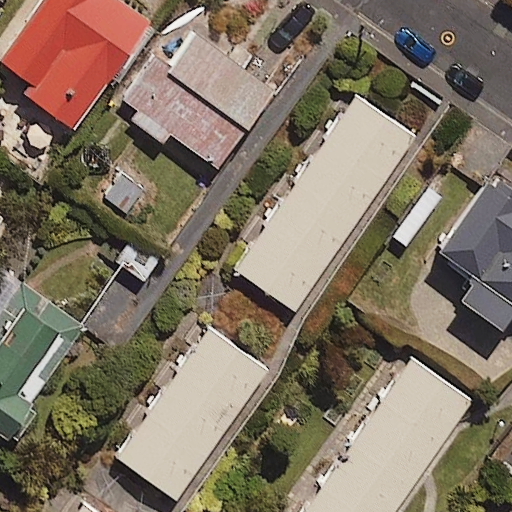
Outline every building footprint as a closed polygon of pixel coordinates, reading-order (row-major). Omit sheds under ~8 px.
[(24,0),(0,32),(0,71),(65,120),(142,17),(119,0),(24,0)] [(265,83),(186,27),(163,60),(150,51),(118,96),(209,161),(265,83)] [(409,132),(352,92),(230,265),(287,305),(409,132)] [(511,303),(511,201),(479,180),(436,246),(467,267),(450,293),(499,324),(511,303)] [(82,319),(0,265),(0,426),(8,432),(82,319)] [(261,364),(205,324),(111,453),(167,494),(261,364)] [(384,511),(466,395),(408,354),(297,511),(384,511)] [(100,511),(83,500),(74,511),(100,511)]
